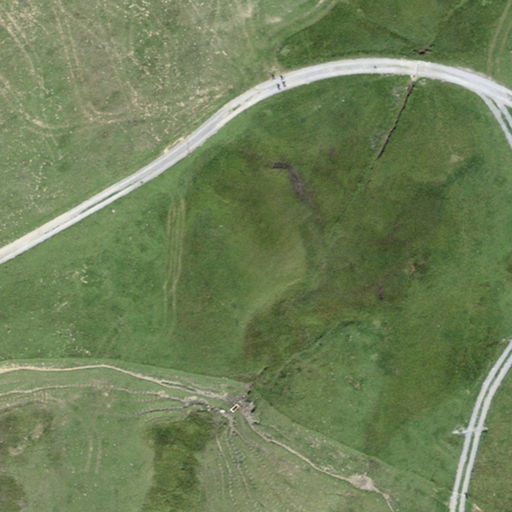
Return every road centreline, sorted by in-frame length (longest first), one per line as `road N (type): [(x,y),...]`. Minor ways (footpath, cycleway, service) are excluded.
road 1 (track): [(511,102),(478,81),(407,67),(329,69),(276,88),(0,257)]
road 2 (track): [(511,345),(487,376),(453,511)]
